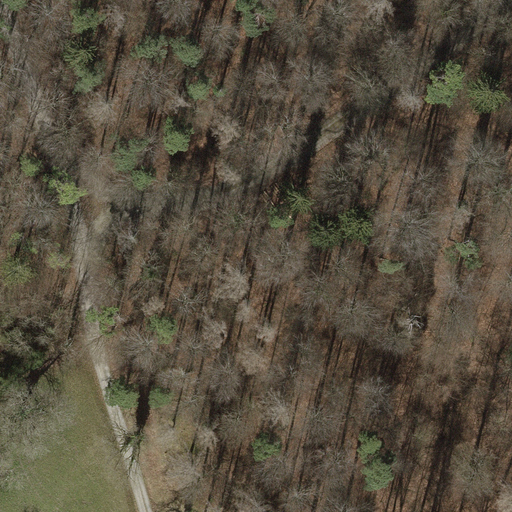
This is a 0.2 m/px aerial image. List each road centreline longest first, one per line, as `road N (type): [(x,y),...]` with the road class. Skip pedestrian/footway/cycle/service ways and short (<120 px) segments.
road 1 (track): [(83,211),(192,204),(269,170),(511,7)]
road 2 (track): [(147,511),(105,366),(83,211)]
road 3 (track): [(83,211),(1,0)]
